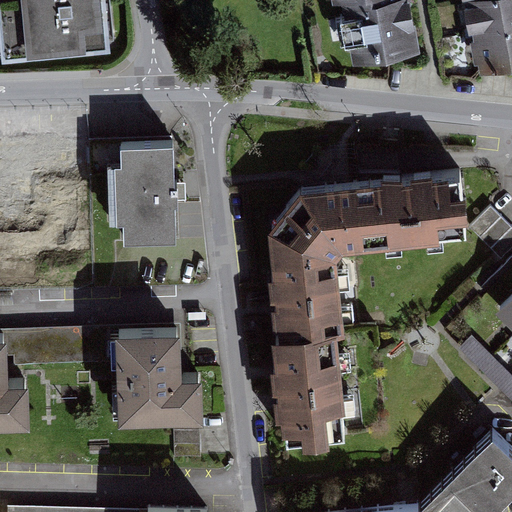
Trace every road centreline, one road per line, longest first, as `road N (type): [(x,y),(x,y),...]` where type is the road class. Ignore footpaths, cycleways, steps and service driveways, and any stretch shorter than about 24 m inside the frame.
road 1 (residential): [(511,119),(159,88)]
road 2 (residential): [(159,88),(0,96)]
